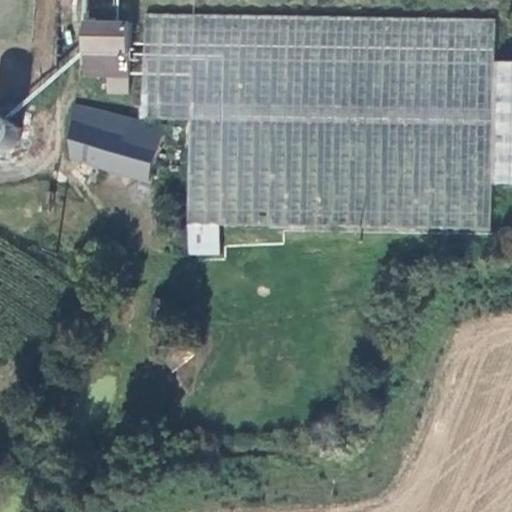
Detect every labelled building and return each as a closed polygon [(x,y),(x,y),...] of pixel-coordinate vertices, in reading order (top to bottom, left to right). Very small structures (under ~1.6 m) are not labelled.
[(59,0),(0,0),(0,54),(59,56),(59,0)] [(500,24),(145,16),(142,121),(191,122),(189,228),(496,234),(497,185),(511,185),(511,72),(499,72),(500,24)] [(133,25),(88,24),(86,79),(110,80),(110,93),(132,94),(133,25)] [(171,132),(76,108),(75,163),(157,188),(171,132)] [(13,123),(10,122),(7,121),(4,121),(1,122),(0,122),(0,150),(2,151),(5,152),(8,152),(11,151),(14,149),(16,147),(18,145),(20,142),(21,139),(21,136),(21,133),(19,130),(18,127),(16,125),(13,123)] [(213,230),(186,229),(186,255),(214,255),(213,230)] [(170,327),(175,309),(157,302),(151,320),(170,327)]
